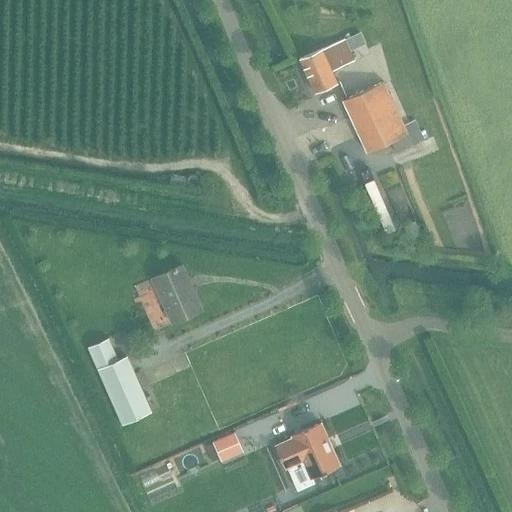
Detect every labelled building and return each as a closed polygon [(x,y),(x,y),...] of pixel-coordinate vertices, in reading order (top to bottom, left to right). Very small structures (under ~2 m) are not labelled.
[(300,59),(314,92),(337,82),(332,70),(355,60),(345,38),(300,59)] [(343,98),(369,151),(409,131),(384,79),(343,98)] [(152,278),(173,322),(204,307),(183,263),(152,278)] [(127,356),(117,360),(108,338),(88,347),(122,424),(151,411),(127,356)] [(310,480),(341,467),(322,423),(291,437),(292,439),(274,447),(284,470),(302,463),(310,480)]
